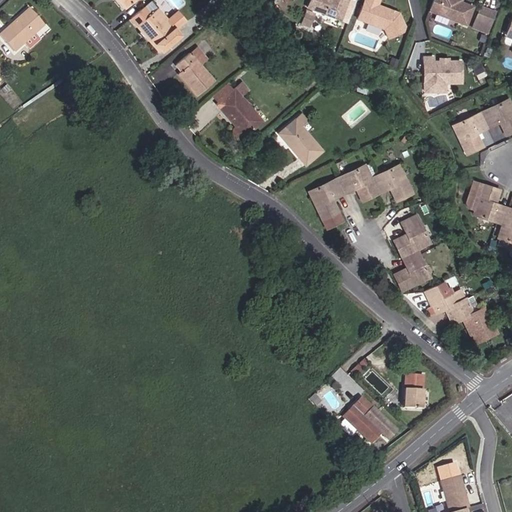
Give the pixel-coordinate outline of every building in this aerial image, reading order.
[(340,20),(348,0),(309,0),(307,7),(340,20)] [(378,5),(379,0),(363,0),(357,18),(384,29),(388,38),(403,31),(405,26),(399,13),(395,11),(395,13),(391,12),(390,10),(378,5)] [(466,25),(473,7),(460,2),(455,0),(433,0),(429,11),(466,25)] [(158,9),(151,1),(144,7),(151,15),(158,9)] [(242,6),(238,1),(228,8),(232,13),(242,6)] [(238,22),(248,14),(242,6),(232,13),(238,22)] [(490,25),(495,11),(480,6),(475,20),(490,25)] [(158,9),(151,15),(144,7),(143,7),(130,18),(149,40),(151,39),(162,51),(180,35),(175,29),(185,21),(177,12),(168,20),(158,9)] [(40,40),(35,34),(44,25),(29,9),(0,35),(0,36),(14,52),(24,43),(29,49),(40,40)] [(309,26),(314,13),(306,10),(301,23),(309,26)] [(315,16),(339,25),(341,21),(317,12),(315,16)] [(487,33),(490,25),(475,20),(472,27),(487,33)] [(511,38),(505,37),(503,46),(511,48),(511,38)] [(162,51),(151,39),(149,40),(160,52),(162,51)] [(207,59),(196,47),(189,53),(200,65),(207,59)] [(285,63),(278,57),(278,56),(269,49),(263,57),(268,61),(269,60),(275,65),(276,64),(281,68),(285,63)] [(198,95),(214,81),(200,65),(189,53),(176,64),(181,71),(178,73),(198,95)] [(461,83),(461,61),(448,61),(447,61),(446,62),(443,62),(442,61),(439,61),(433,62),(433,57),(424,57),(424,83),(444,83),(461,83)] [(395,66),(397,60),(392,58),(389,64),(395,66)] [(483,71),(479,62),(471,66),(475,74),(483,71)] [(360,85),(362,81),(354,78),(351,87),(357,89),(357,91),(366,94),(368,88),(360,85)] [(218,103),(235,89),(229,81),(212,95),(218,103)] [(261,121),(240,96),(248,90),(242,83),(235,89),(218,103),(217,104),(237,127),(234,129),(233,134),(237,138),(241,138),(261,121)] [(445,91),(444,83),(424,83),(424,91),(445,91)] [(511,130),(511,108),(508,99),(498,104),(499,107),(493,109),(491,107),(480,112),(486,125),(494,121),(495,124),(499,122),(502,120),(505,125),(501,127),(505,134),(511,130)] [(486,125),(480,112),(468,118),(470,120),(463,123),(462,121),(452,126),(465,153),(481,145),(477,138),(474,140),(472,135),(475,133),(479,131),(478,129),(486,125)] [(306,120),(301,114),(295,119),(300,125),(306,120)] [(322,150),(300,125),(295,119),(279,133),(305,164),(322,150)] [(375,176),(369,164),(365,167),(370,178),(375,176)] [(376,191),(370,178),(365,167),(364,165),(354,170),(355,173),(349,175),(348,173),(336,179),(342,191),(350,187),(351,190),(355,188),(359,186),(361,191),(358,193),(361,200),(376,193),(377,193),(376,191)] [(411,192),(398,165),(388,170),(389,172),(383,175),(382,173),(375,176),(370,178),(376,191),(384,187),(385,189),(389,187),(393,186),(395,191),(392,192),(395,200),(411,192)] [(335,197),(334,195),(342,191),(336,179),(325,184),(326,186),(320,189),(318,187),(308,192),(326,228),(341,221),(334,204),(330,206),(328,201),(331,199),(335,197)] [(496,199),(498,191),(472,182),(465,202),(467,207),(474,209),(472,214),(501,224),(506,210),(497,208),(498,205),(494,204),(490,203),(492,197),(496,199)] [(511,242),(511,210),(507,209),(507,208),(506,210),(501,224),(497,237),(511,242)] [(421,227),(415,215),(403,221),(407,229),(404,230),(406,234),(408,238),(403,240),(401,237),(394,240),(401,255),(400,256),(401,256),(403,255),(416,249),(429,243),(424,233),(421,234),(418,228),(421,227)] [(421,261),(416,249),(403,255),(407,263),(405,264),(407,268),(408,272),(403,274),(402,271),(394,274),(402,290),(429,277),(424,267),(422,268),(419,262),(421,261)] [(457,302),(453,293),(447,280),(423,291),(427,299),(431,297),(435,304),(431,306),(435,313),(434,313),(444,309),(448,307),(457,302)] [(465,299),(460,289),(453,293),(457,302),(465,299)] [(457,302),(448,307),(452,314),(448,316),(452,323),(451,323),(462,318),(466,316),(471,314),(468,308),(476,304),(472,295),(465,299),(457,302)] [(491,321),(484,307),(481,309),(488,323),(491,321)] [(471,314),(466,316),(469,324),(466,325),(469,332),(468,333),(469,333),(478,341),(496,332),(491,321),(488,323),(481,309),(471,314)] [(474,343),(478,341),(469,333),(474,343)] [(507,359),(504,355),(497,359),(499,364),(507,359)] [(367,364),(363,359),(358,363),(363,368),(367,364)] [(356,377),(362,370),(357,365),(351,372),(356,377)] [(341,387),(350,378),(340,368),(331,377),(341,387)] [(420,409),(423,375),(404,374),(403,408),(420,409)] [(321,401),(314,394),(309,399),(315,406),(321,401)] [(395,431),(360,398),(342,417),(370,443),(380,432),(387,439),(395,431)] [(453,511),(468,508),(459,476),(440,481),(448,511),(453,511)]
